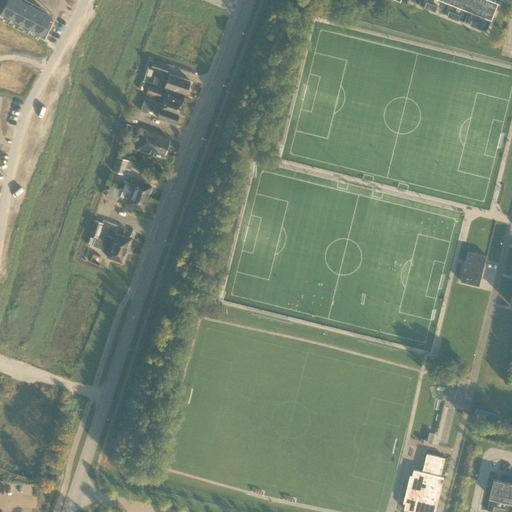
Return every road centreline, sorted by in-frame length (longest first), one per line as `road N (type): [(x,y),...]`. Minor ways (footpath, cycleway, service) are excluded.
road 1 (secondary): [(105,396),(245,12)]
road 2 (residential): [(83,0),(25,106),(0,220)]
